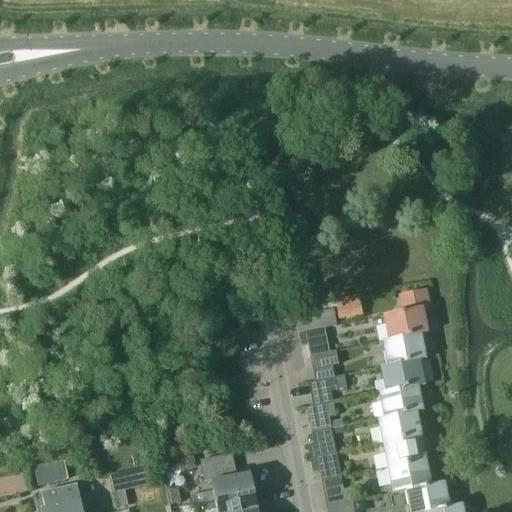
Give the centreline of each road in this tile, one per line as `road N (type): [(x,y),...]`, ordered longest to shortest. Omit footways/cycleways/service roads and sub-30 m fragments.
road 1 (secondary): [(511,69),(308,49),(147,44)]
road 2 (residential): [(299,511),(261,332)]
road 3 (secondary): [(0,78),(147,44)]
road 4 (secondary): [(147,44),(0,46)]
